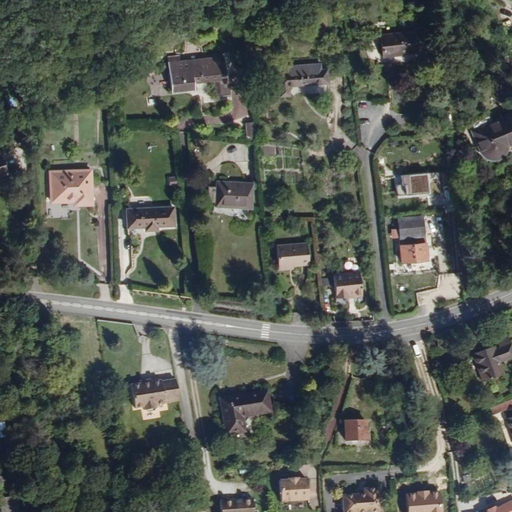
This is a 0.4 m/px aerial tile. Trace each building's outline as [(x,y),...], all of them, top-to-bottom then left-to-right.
[(234,6),(232,0),(219,0),(222,9),(234,6)] [(412,55),(410,35),(376,39),(378,59),(412,55)] [(224,81),(221,56),(176,61),(176,56),(165,57),(166,63),(165,63),(168,91),(190,89),(190,82),(210,80),(212,96),(227,94),(225,80),(224,81)] [(324,84),(323,69),(317,70),(316,64),(280,67),(280,72),(272,73),(274,88),(324,84)] [(511,143),(511,114),(485,126),(483,121),(469,127),(471,132),(468,133),(477,158),(488,162),(493,160),(496,159),(500,155),(500,149),(511,143)] [(248,136),(246,123),(239,124),(241,137),(248,136)] [(395,185),(396,196),(427,193),(427,195),(440,194),(437,172),(400,176),(401,185),(395,185)] [(86,207),(85,173),(45,174),(45,205),(68,204),(68,208),(86,207)] [(247,212),(249,186),(211,184),(211,190),(210,205),(210,210),(247,212)] [(210,205),(211,190),(203,189),(202,205),(210,205)] [(169,228),(168,211),(122,213),(122,230),(140,230),(140,233),(151,233),(151,229),(169,228)] [(420,240),(418,218),(392,221),(395,243),(420,240)] [(422,263),(420,240),(395,243),(397,265),(422,263)] [(304,268),(302,246),(271,248),(273,271),(288,270),(304,268)] [(357,299),(355,276),(328,279),(330,301),(343,299),(343,297),(347,296),(348,300),(357,299)] [(16,342),(13,323),(2,325),(5,344),(16,342)] [(48,355),(45,338),(28,341),(29,345),(20,346),(22,359),(48,355)] [(500,378),(496,366),(511,360),(505,340),(493,344),(495,351),(491,353),(490,350),(469,357),(479,386),(500,378)] [(180,398),(176,378),(162,380),(161,379),(151,380),(152,382),(143,384),(142,382),(132,384),(135,406),(144,405),(145,409),(147,410),(155,410),(157,407),(156,404),(165,402),(165,400),(180,398)] [(271,409),(268,388),(220,396),(227,431),(245,429),(242,413),(271,409)] [(511,418),(502,422),(511,451),(511,450),(511,418)] [(361,443),(361,424),(339,425),(340,443),(361,443)] [(304,503),(303,483),(294,483),(294,479),(283,480),(283,484),(275,484),(276,504),(304,503)] [(376,511),(375,495),(374,495),(373,490),(359,491),(359,493),(359,497),(349,497),(337,498),(338,511),(345,511),(376,511)] [(440,511),(439,492),(404,494),(405,511),(440,511)] [(248,511),(248,502),(236,503),(236,507),(231,507),(230,503),(215,504),(215,511),(248,511)] [(511,511),(507,502),(493,508),(492,506),(484,510),(485,511),(484,511),(511,511)]
